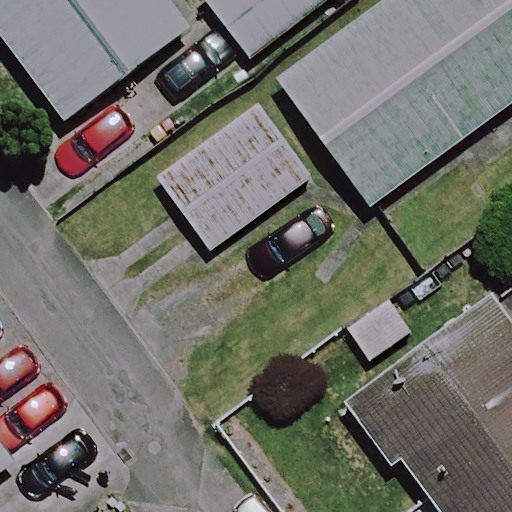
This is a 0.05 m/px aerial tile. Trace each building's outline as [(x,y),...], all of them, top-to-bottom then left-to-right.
[(188,36),(162,0),(0,0),(0,50),(57,130),(188,36)] [(333,0),(205,0),(195,8),(241,69),(333,0)] [(511,105),(511,0),(397,0),(276,86),(364,210),(511,105)] [(310,181),(257,108),(153,185),(206,257),(310,181)] [(511,511),(511,341),(481,303),(358,400),(446,511),(511,511)] [(0,471),(9,465),(0,452),(0,471)]
